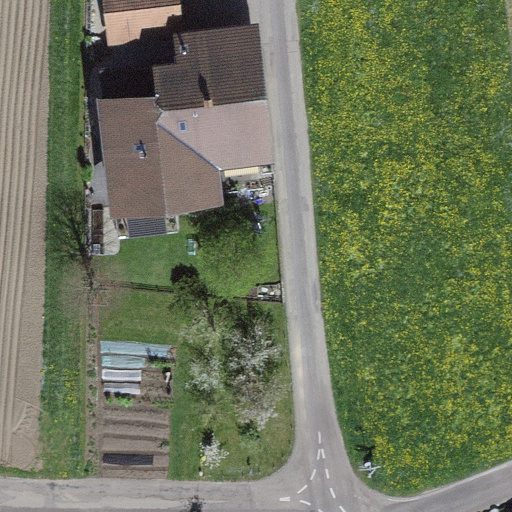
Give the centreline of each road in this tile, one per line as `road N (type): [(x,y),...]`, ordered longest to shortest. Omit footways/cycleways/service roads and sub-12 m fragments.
road 1 (unclassified): [(280,0),(303,327),(328,494)]
road 2 (residential): [(0,494),(328,494)]
